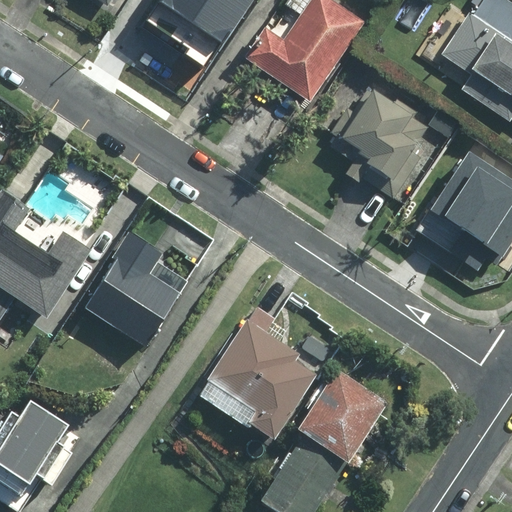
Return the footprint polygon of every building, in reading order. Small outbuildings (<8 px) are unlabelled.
[(97,0),(110,8),(115,0),(97,0)] [(159,0),(146,21),(187,47),(182,55),(207,71),(252,0),(159,0)] [(250,63),(313,105),(365,25),(326,0),(317,0),(288,46),(269,34),(250,63)] [(477,79),(468,93),(511,123),(511,2),(508,0),(473,0),(471,4),(482,11),(476,19),(473,18),(446,58),(477,79)] [(366,180),(395,200),(421,161),(416,158),(426,144),(422,141),(429,130),(378,96),(362,119),(351,112),(335,135),(339,137),(333,148),(359,164),(349,178),(362,187),(366,180)] [(456,123),(442,113),(435,124),(448,134),(456,123)] [(496,253),(511,229),(511,165),(509,164),(508,165),(495,157),(499,151),(487,143),(480,145),(475,153),(480,156),(472,167),(467,164),(435,212),(496,253)] [(2,195),(0,198),(0,316),(13,296),(45,318),(89,251),(63,234),(48,256),(14,234),(28,212),(2,195)] [(135,238),(88,310),(148,350),(182,298),(151,277),(164,257),(135,238)] [(258,311),(210,383),(262,418),(254,430),(274,443),(317,379),(296,365),(301,357),(267,335),(275,323),(258,311)] [(304,435),(307,437),(349,465),(352,466),(390,408),(340,375),(304,435)] [(0,424),(0,503),(12,511),(13,511),(34,480),(44,487),(78,436),(29,403),(10,431),(0,424)] [(306,439),(266,508),(273,511),(320,511),(349,465),(307,437),(306,439)]
